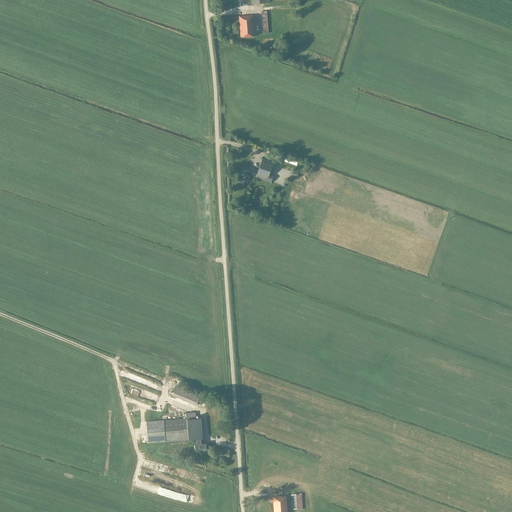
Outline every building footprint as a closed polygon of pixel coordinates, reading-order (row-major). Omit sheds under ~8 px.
[(239,16),(240,37),(254,36),(252,15),(239,16)] [(284,156),(282,161),(295,166),(297,161),(284,156)] [(273,175),(272,175),(269,174),(270,171),(273,162),(269,160),(268,160),(262,158),(258,168),(258,170),(256,170),(252,168),(244,166),(242,172),(244,173),(242,177),(238,175),(236,180),(241,182),(240,182),(244,184),(247,184),(249,177),(250,175),(270,182),(271,180),(273,175)] [(204,398),(176,386),(172,395),(196,405),(197,404),(201,405),(204,398)] [(200,418),(195,418),(195,412),(185,413),(186,418),(145,421),(147,442),(187,440),(195,439),(196,444),(194,444),(194,450),(206,449),(205,443),(201,444),(200,439),(202,438),(200,418)] [(292,510),(302,509),(301,493),(290,494),(292,510)] [(272,498),(268,498),(269,503),(273,502),(273,511),(287,511),(286,496),(272,497),(272,498)]
